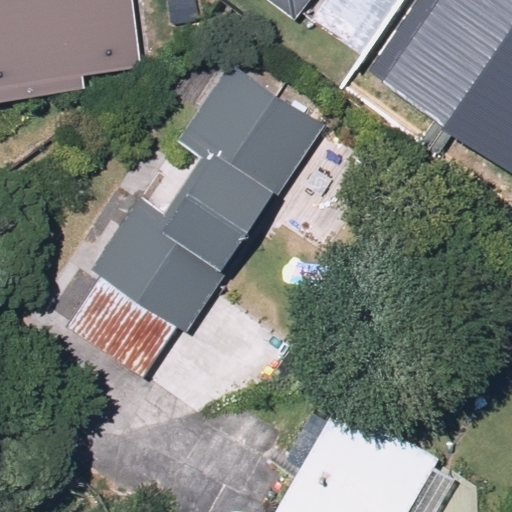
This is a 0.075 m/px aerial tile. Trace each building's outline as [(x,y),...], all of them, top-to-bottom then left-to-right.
[(0,0),(0,88),(146,79),(140,0),(0,0)] [(273,0),(297,21),(315,0),(273,0)] [(511,0),(422,0),(386,53),(511,139),(511,0)] [(340,112),(250,48),(243,43),(182,129),(192,136),(103,262),(114,270),(81,316),(153,367),(188,317),(192,320),(340,112)] [(443,511),(474,448),(364,373),(348,407),(322,395),(296,449),(315,459),(289,511),(443,511)]
